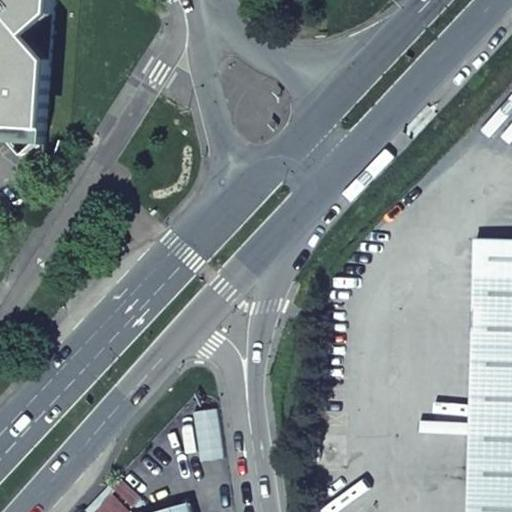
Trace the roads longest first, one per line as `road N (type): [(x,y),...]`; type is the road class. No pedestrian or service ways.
road 1 (secondary): [(231,204),(0,450)]
road 2 (residential): [(248,410),(265,306),(336,167)]
road 3 (secondary): [(30,511),(194,336)]
road 4 (secondary): [(336,167),(499,0)]
road 5 (secondary): [(194,336),(336,167)]
road 6 (residential): [(215,9),(207,71),(231,204)]
road 7 (residential): [(398,40),(278,58)]
